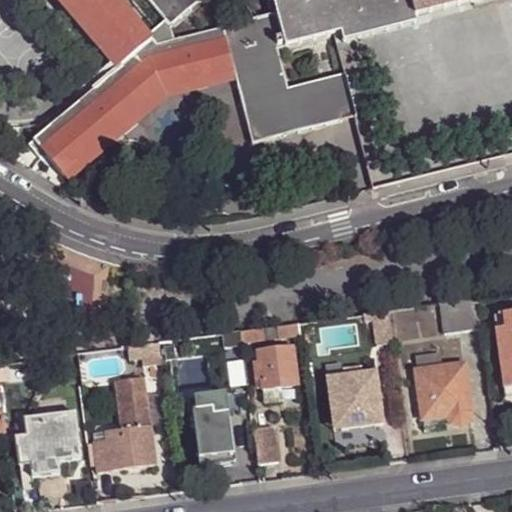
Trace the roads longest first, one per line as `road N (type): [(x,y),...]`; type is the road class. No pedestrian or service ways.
road 1 (unclassified): [(511,186),(256,249),(202,253),(116,243),(0,186)]
road 2 (residential): [(511,472),(226,511)]
